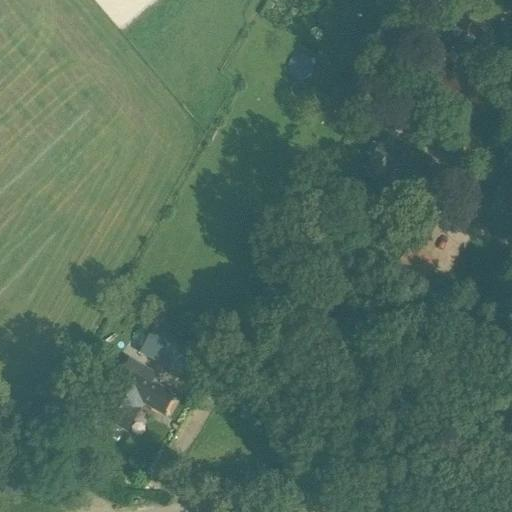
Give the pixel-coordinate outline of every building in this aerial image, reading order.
[(441,39),(435,48),(438,50),(436,53),(466,73),(460,82),(453,77),(442,96),(475,115),(487,97),(468,86),(484,61),(474,55),(486,36),(462,21),(450,40),(446,37),(444,41),(441,39)] [(360,94),(342,84),(332,102),(350,111),(360,94)] [(461,137),(448,158),(488,182),(501,160),(461,137)] [(376,165),(368,180),(385,189),(392,174),(403,180),(412,163),(406,159),(407,158),(384,146),(383,147),(380,146),(371,163),(376,165)] [(288,224),(279,241),(291,248),(301,231),(288,224)] [(178,337),(161,367),(179,378),(195,347),(178,337)] [(446,354),(437,362),(449,375),(458,367),(446,354)] [(104,416),(131,432),(143,412),(141,411),(146,403),(167,416),(177,399),(173,397),(174,395),(154,384),(159,375),(135,362),(104,416)] [(1,457),(0,459),(0,489),(4,496),(26,494),(36,474),(23,455),(1,457)]
